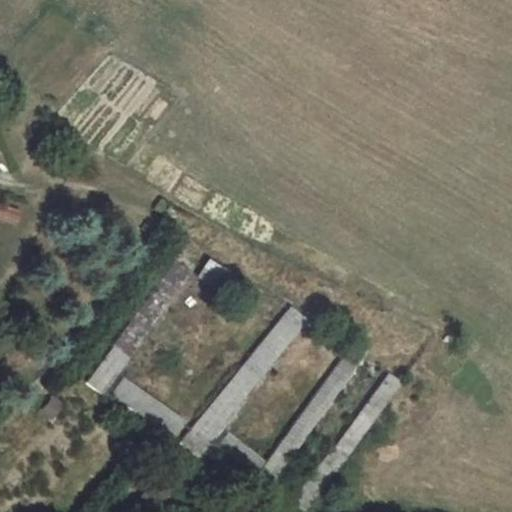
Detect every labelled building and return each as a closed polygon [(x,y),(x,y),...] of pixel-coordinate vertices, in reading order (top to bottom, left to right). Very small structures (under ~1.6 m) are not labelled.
[(112,346),(86,383),(100,393),(189,273),(172,262),(110,345),(112,346)] [(288,309),(188,431),(203,443),(304,321),(288,309)] [(264,464),(254,477),(266,486),(361,357),(349,348),(264,464)] [(341,459),(342,460),(399,383),(387,374),(331,451),(289,503),(300,511),(341,459)] [(180,421),(122,379),(111,396),(169,437),(180,421)] [(226,434),(216,447),(254,477),(264,464),(226,434)]
